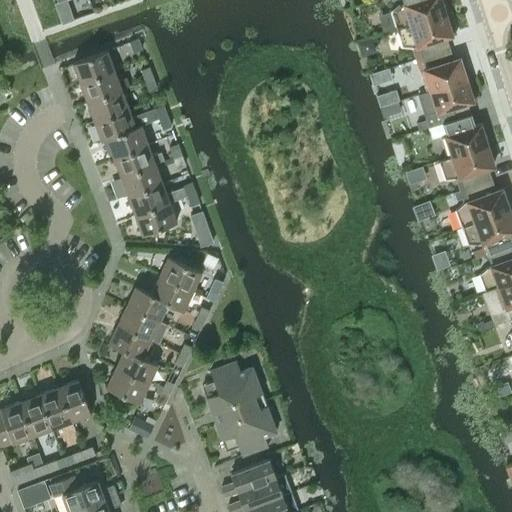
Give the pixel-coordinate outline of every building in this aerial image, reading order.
[(402,0),(403,2),(399,4),(391,11),(396,28),(448,12),(444,0),(402,0)] [(455,33),(448,12),(396,28),(401,45),(412,46),(417,45),(420,56),(449,47),(445,36),(455,33)] [(142,47),(138,36),(129,39),(133,50),(142,47)] [(426,91),(469,77),(462,56),(453,59),(449,47),(420,56),(424,68),(420,69),(426,91)] [(80,82),(114,69),(106,49),(72,62),(80,82)] [(144,80),(153,76),(149,66),(140,69),(144,80)] [(118,80),(114,69),(80,82),(87,101),(129,85),(126,77),(118,80)] [(157,86),(153,76),(144,80),(148,90),(157,86)] [(476,98),(469,77),(426,91),(417,93),(428,126),(441,122),(470,113),(466,101),(476,98)] [(129,85),(87,101),(94,120),(128,108),(121,89),(129,85)] [(158,117),(167,115),(163,104),(155,107),(158,117)] [(135,126),(128,108),(94,120),(101,139),(140,125),(140,124),(135,126)] [(470,113),(441,122),(445,133),(440,135),(447,156),(490,142),(483,121),(474,124),(470,113)] [(170,125),(167,115),(158,117),(161,128),(170,125)] [(140,125),(101,139),(101,140),(107,138),(108,142),(104,144),(109,157),(113,156),(114,156),(147,144),(140,125)] [(173,156),(181,153),(177,142),(169,145),(173,156)] [(463,188),(491,178),(487,167),(492,165),(486,145),(490,143),(490,142),(447,156),(438,159),(443,179),(454,177),(459,176),(463,188)] [(155,163),(147,144),(114,156),(113,156),(120,176),(155,163)] [(185,163),(181,153),(173,156),(177,166),(185,163)] [(162,182),(155,163),(120,176),(128,195),(162,182)] [(495,190),(491,178),(463,188),(453,191),(456,199),(465,196),(467,200),(462,202),(455,210),(460,226),(507,209),(500,188),(495,190)] [(187,194),(195,191),(191,181),(183,184),(187,194)] [(166,193),(162,182),(128,195),(135,214),(176,198),(173,190),(166,193)] [(199,201),(195,191),(187,194),(191,204),(199,201)] [(176,199),(176,198),(135,214),(142,234),(176,221),(169,201),(176,199)] [(511,230),(511,221),(507,209),(460,226),(467,243),(478,243),(482,242),(483,245),(486,253),(511,243),(511,236),(510,231),(511,230)] [(209,230),(196,234),(200,245),(212,241),(209,230)] [(511,243),(486,253),(490,264),(486,266),(478,274),(484,290),(494,287),(511,280),(511,243)] [(483,245),(472,250),(475,257),(486,253),(483,245)] [(159,275),(192,290),(201,271),(168,256),(159,275)] [(183,309),(192,290),(159,275),(150,293),(168,302),(183,309)] [(218,291),(222,281),(214,278),(210,287),(218,291)] [(506,306),(510,317),(511,316),(511,280),(494,287),(501,308),(506,306)] [(150,293),(135,286),(125,306),(158,322),(168,302),(150,293)] [(158,322),(125,306),(117,323),(150,338),(158,342),(167,325),(158,322)] [(197,315),(204,319),(208,310),(201,306),(197,315)] [(199,328),(204,319),(197,315),(192,325),(199,328)] [(141,357),(150,338),(117,323),(109,341),(124,348),(141,357)] [(179,352),(187,356),(191,346),(183,343),(179,352)] [(141,357),(124,348),(115,367),(148,383),(157,364),(141,357)] [(182,365),(187,356),(179,352),(174,362),(182,365)] [(214,380),(202,384),(202,385),(226,449),(238,445),(242,455),(268,445),(264,435),(276,431),(252,366),(240,371),(236,360),(210,370),(214,380)] [(139,402),(148,383),(115,367),(106,386),(139,402)] [(59,386),(71,420),(91,412),(78,379),(59,386)] [(166,380),(162,389),(169,393),(173,383),(166,380)] [(51,427),(71,420),(59,386),(39,393),(51,427)] [(169,393),(162,389),(157,398),(164,402),(169,393)] [(51,427),(39,393),(20,400),(33,434),(51,427)] [(12,442),(33,434),(20,400),(0,407),(0,444),(0,446),(12,441),(12,442)] [(152,424),(138,417),(132,428),(147,435),(152,424)] [(81,449),(85,458),(94,454),(91,445),(81,449)] [(75,461),(85,458),(81,449),(72,453),(75,461)] [(225,495),(238,491),(238,490),(275,476),(268,458),(231,472),(234,480),(221,485),(225,495)] [(43,463),(46,472),(59,467),(56,459),(43,463)] [(15,483),(46,472),(43,463),(33,467),(31,462),(10,470),(15,483)] [(238,490),(238,491),(241,499),(228,503),(231,511),(235,511),(245,509),(244,508),(290,491),(284,473),(275,476),(238,490)] [(69,511),(117,494),(113,483),(100,488),(97,479),(77,486),(73,474),(49,483),(54,496),(62,493),(69,511)] [(288,511),(297,509),(290,491),(244,508),(245,509),(245,511),(288,511)] [(121,504),(117,494),(69,511),(109,511),(108,508),(121,504)]
